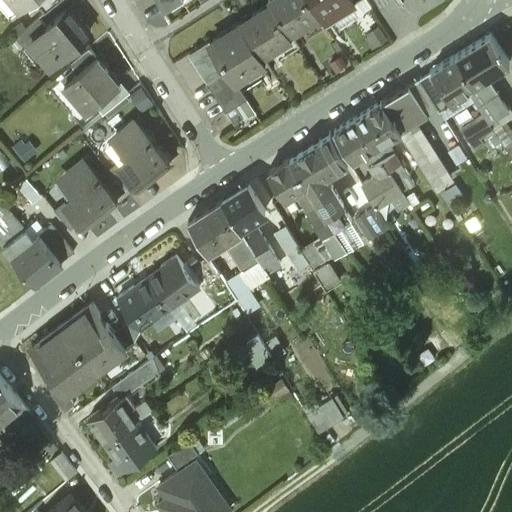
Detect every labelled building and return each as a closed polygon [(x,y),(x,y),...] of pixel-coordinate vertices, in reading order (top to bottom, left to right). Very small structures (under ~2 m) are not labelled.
[(9,0),(22,15),(36,3),(39,0),(9,0)] [(39,0),(36,3),(46,14),(63,0),(39,0)] [(321,17),(310,0),(272,0),(269,2),(291,36),(321,17)] [(310,0),(321,17),(324,21),(336,13),(337,16),(356,4),(353,0),(310,0)] [(374,0),(380,8),(389,2),(387,0),(374,0)] [(271,7),(241,26),(263,60),(293,41),(271,7)] [(71,12),(70,11),(47,30),(48,31),(32,44),(46,61),(56,52),(62,59),(91,36),(78,20),(76,22),(69,14),(71,12)] [(241,26),(211,45),(237,85),(240,83),(236,78),(247,71),(250,76),(267,65),(263,60),(241,26)] [(510,63),(492,35),(490,33),(455,56),(474,86),(486,78),(510,63)] [(191,56),(197,66),(216,54),(210,44),(191,56)] [(90,52),(71,67),(78,76),(97,60),(90,52)] [(197,66),(203,75),(222,63),(216,54),(197,66)] [(474,86),(455,56),(432,71),(444,91),(439,94),(447,107),(461,99),(459,94),(467,90),(474,86)] [(65,87),(88,115),(96,107),(120,88),(97,60),(78,76),(65,87)] [(203,75),(209,85),(228,73),(222,63),(203,75)] [(432,71),(419,79),(438,109),(440,112),(447,107),(439,94),(444,91),(432,71)] [(209,85),(215,95),(235,82),(228,73),(209,85)] [(507,111),(486,78),(474,86),(467,90),(483,116),(488,124),(507,111)] [(438,109),(419,79),(409,85),(429,116),(438,109)] [(215,95),(222,104),(241,92),(235,82),(215,95)] [(429,116),(409,85),(382,102),(401,133),(410,127),(429,116)] [(120,88),(96,107),(104,117),(128,97),(120,88)] [(222,104),(228,114),(247,102),(241,92),(222,104)] [(401,133),(382,102),(356,119),(375,149),(401,133)] [(483,116),(463,129),(476,150),(485,143),(481,136),(491,129),(488,124),(483,116)] [(375,149),(356,119),(335,132),(353,162),(365,154),(370,161),(367,163),(370,168),(382,161),(375,149)] [(172,165),(138,123),(116,141),(132,160),(122,168),(136,184),(147,175),(152,181),(172,165)] [(450,180),(447,175),(421,132),(412,130),(410,127),(401,133),(436,189),(450,180)] [(331,135),(291,160),(324,213),(326,217),(343,206),(332,188),(327,190),(321,181),(349,164),(331,135)] [(407,175),(393,153),(382,161),(395,182),(407,175)] [(291,160),(269,174),(286,200),(299,192),(306,203),(301,206),(311,221),(324,213),(291,160)] [(376,178),(363,186),(376,207),(376,208),(401,191),(395,182),(382,161),(370,168),(376,178)] [(86,163),(64,181),(79,199),(68,207),(81,223),(92,215),(96,220),(118,202),(86,163)] [(136,184),(122,168),(113,176),(126,192),(136,184)] [(223,202),(240,229),(267,212),(250,185),(223,202)] [(240,229),(223,202),(188,223),(206,253),(208,255),(225,243),(243,271),(225,283),(236,301),(247,294),(251,291),(270,278),(257,257),(249,244),(240,229)] [(343,206),(326,217),(336,232),(352,222),(343,206)] [(376,207),(356,219),(368,239),(388,227),(376,208),(376,207)] [(35,240),(21,223),(0,239),(0,241),(12,256),(12,257),(35,240)] [(35,240),(12,257),(36,285),(63,265),(62,263),(69,259),(47,232),(35,240)] [(262,235),(249,244),(257,257),(262,254),(265,258),(273,253),(262,235)] [(208,255),(206,253),(189,263),(204,284),(220,274),(208,255)] [(177,254),(160,266),(163,270),(150,279),(170,308),(200,287),(177,254)] [(150,279),(135,290),(133,286),(118,297),(142,329),(170,308),(150,279)] [(255,307),(247,294),(236,301),(245,314),(255,307)] [(63,326),(93,367),(123,345),(114,333),(93,304),(63,326)] [(136,341),(124,325),(114,333),(123,345),(126,348),(136,341)] [(63,326),(32,349),(60,386),(65,393),(66,392),(77,384),(74,381),(93,367),(63,326)] [(250,365),(268,357),(257,331),(239,340),(250,365)] [(174,342),(166,332),(151,342),(159,353),(174,342)] [(0,373),(0,420),(5,416),(13,425),(29,412),(21,403),(23,401),(0,373)] [(66,392),(65,393),(60,386),(51,393),(66,412),(76,405),(66,392)] [(128,391),(90,418),(106,440),(138,418),(130,408),(137,404),(128,391)] [(302,409),(314,429),(340,413),(328,393),(302,409)] [(157,445),(138,418),(106,440),(117,456),(119,455),(127,467),(157,445)] [(189,439),(168,453),(179,468),(199,454),(189,439)] [(59,475),(73,469),(63,447),(50,453),(59,475)] [(0,483),(18,468),(3,450),(0,452),(0,483)] [(224,511),(231,507),(197,459),(161,484),(179,510),(175,511),(224,511)] [(86,511),(72,493),(46,511),(86,511)]
